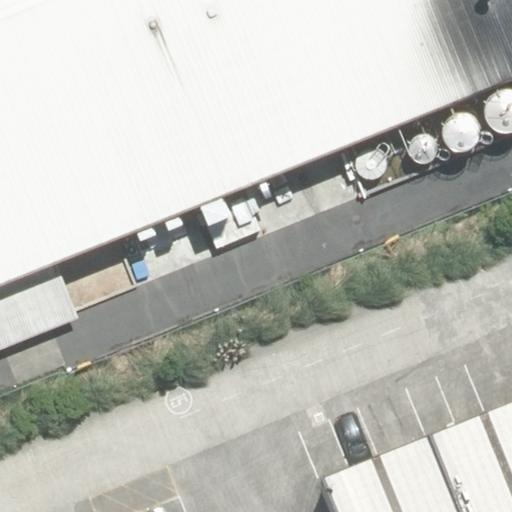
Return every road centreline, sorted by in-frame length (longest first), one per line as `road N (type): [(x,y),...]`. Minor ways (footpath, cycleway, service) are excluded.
road 1 (unknown): [(511,312),(208,439)]
road 2 (unknown): [(208,439),(33,511)]
